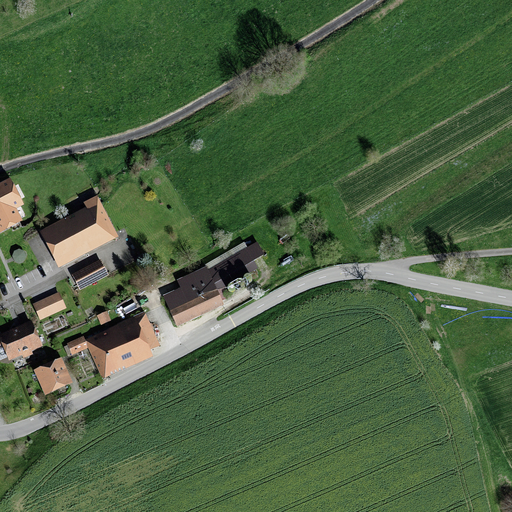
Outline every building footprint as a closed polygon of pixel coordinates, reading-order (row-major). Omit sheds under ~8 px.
[(24,207),(10,179),(0,184),(0,233),(0,234),(23,222),(17,210),(24,207)] [(86,208),(39,233),(58,269),(118,238),(97,196),(83,204),(86,208)] [(246,249),(243,243),(203,263),(205,267),(177,281),(180,288),(162,297),(178,328),(224,305),(218,295),(227,291),(225,287),(259,270),(254,261),(264,256),(257,243),(246,249)] [(15,262),(19,263),(23,262),(25,259),(25,254),(23,251),(19,250),(15,251),(12,254),(12,259),(15,262)] [(71,275),(79,291),(109,276),(100,260),(71,275)] [(252,280),(251,279),(250,278),(249,277),(247,277),(246,277),(244,278),(244,279),(243,281),(243,282),(244,284),(245,285),(247,285),(249,285),(250,285),(251,283),(252,282),(252,280)] [(244,284),(243,283),(242,282),(241,281),(239,281),(237,281),(236,282),(235,283),(235,285),(235,286),(236,288),(237,289),(239,289),(240,289),(242,289),(243,288),(243,286),(244,284)] [(232,295),(234,294),(235,293),(236,292),(236,290),(235,289),(235,287),(233,286),(232,286),(230,286),(229,287),(228,288),(227,290),(227,291),(228,293),(229,294),(231,295),(232,295)] [(32,305),(39,321),(66,309),(59,293),(32,305)] [(160,347),(144,312),(116,325),(117,325),(107,330),(107,331),(85,340),(83,337),(66,344),(67,346),(63,347),(67,356),(71,354),(72,356),(88,349),(102,380),(154,357),(150,351),(160,347)] [(96,317),(100,326),(111,321),(107,312),(96,317)] [(32,352),(42,347),(32,322),(0,334),(0,361),(7,358),(8,362),(22,356),(23,359),(33,355),(32,352)] [(33,371),(45,397),(73,384),(62,358),(33,371)]
